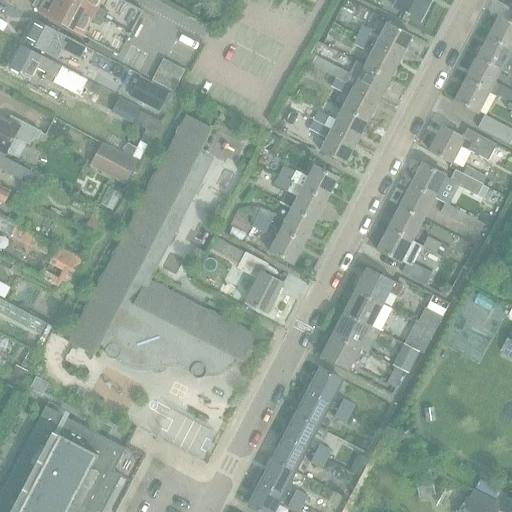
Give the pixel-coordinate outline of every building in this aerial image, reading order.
[(75,32),(91,0),(35,0),(32,6),(39,10),(38,13),(75,32)] [(121,0),(91,0),(75,32),(90,40),(113,52),(119,55),(143,11),(121,0)] [(395,0),(393,6),(419,20),(429,0),(395,0)] [(511,22),(510,21),(498,15),(487,36),(510,49),(511,49),(511,22)] [(60,49),(80,59),(86,46),(35,20),(23,42),(56,58),(60,49)] [(367,40),(375,45),(400,58),(411,36),(386,23),(380,35),(362,26),(357,36),(367,40)] [(357,36),(353,45),(362,50),(367,40),(357,36)] [(511,49),(510,49),(487,36),(476,57),(499,70),(505,59),(511,62),(511,49)] [(90,40),(87,47),(109,59),(113,52),(90,40)] [(364,66),(355,61),(349,74),(316,56),(322,45),(316,41),(305,62),(335,78),(346,83),(352,87),(378,100),(389,79),(364,66)] [(400,58),(375,45),(364,66),(389,79),(400,58)] [(94,84),(86,80),(21,46),(9,68),(29,79),(36,68),(55,78),(53,82),(78,95),(78,96),(82,98),(86,90),(90,91),(94,84)] [(511,91),(493,82),(499,70),(476,57),(464,79),(488,91),(511,103),(511,91)] [(172,92),(184,70),(162,59),(151,81),(172,92)] [(175,96),(169,92),(140,77),(130,96),(159,111),(159,110),(166,113),(175,96)] [(341,92),(346,83),(335,78),(330,87),(341,92)] [(477,112),(488,91),(464,79),(453,100),(477,112)] [(367,121),(378,100),(352,87),(341,108),(367,121)] [(118,99),(111,111),(132,122),(139,110),(118,99)] [(477,127),(511,145),(511,107),(509,114),(511,116),(511,129),(484,115),(477,127)] [(356,142),(367,121),(341,108),(335,120),(317,111),(313,120),(330,129),(356,142)] [(139,110),(132,122),(153,133),(160,121),(139,110)] [(153,283),(149,281),(152,273),(154,265),(154,261),(155,256),(156,252),(158,249),(161,245),(167,239),(169,236),(172,232),(173,228),(178,212),(189,190),(194,183),(202,173),(204,169),(206,163),(202,155),(200,152),(212,129),(186,116),(183,121),(180,124),(177,128),(175,132),(175,137),(161,164),(155,171),(150,179),(146,188),(144,197),(140,205),(136,208),(133,212),(132,216),(131,221),(118,246),(115,249),(112,253),(110,257),(110,262),(105,272),(101,275),(98,279),(97,283),(96,288),(90,300),(87,303),(84,307),(82,311),(82,316),(68,342),(94,356),(101,342),(105,344),(107,346),(106,347),(105,348),(105,350),(105,351),(105,353),(105,354),(106,356),(107,357),(108,358),(110,359),(112,359),(113,359),(115,359),(116,358),(118,357),(121,360),(124,362),(128,364),(132,366),(136,367),(140,367),(145,367),(148,366),(149,369),(151,371),(153,373),(156,374),(159,374),(161,373),(164,371),(165,369),(167,366),(167,364),(171,363),(175,363),(179,364),(183,365),(191,369),(190,372),(191,374),(192,376),(194,378),(196,378),(199,379),(201,378),(203,377),(205,375),(206,373),(210,373),(214,373),(218,372),(222,370),(226,368),(232,362),(234,358),(242,362),(255,336),(248,333),(245,329),(241,326),(237,325),(232,324),(220,318),(217,314),(213,312),(209,310),(204,310),(169,292),(166,288),(162,285),(158,284),(153,283)] [(36,138),(40,132),(11,117),(8,122),(0,117),(0,149),(6,153),(14,138),(17,140),(18,138),(29,143),(33,136),(36,138)] [(356,142),(330,129),(313,120),(308,130),(325,138),(319,151),(344,164),(356,142)] [(467,129),(462,137),(440,126),(428,150),(451,162),(460,145),(488,160),(496,145),(467,129)] [(140,141),(131,158),(140,163),(149,146),(140,141)] [(89,166),(128,186),(140,163),(131,158),(101,142),(89,166)] [(29,172),(30,171),(0,155),(0,169),(20,180),(23,174),(27,176),(29,172)] [(409,185),(433,197),(445,175),(421,163),(409,185)] [(278,175),(326,200),(337,178),(313,165),(306,178),(283,166),(278,175)] [(462,173),(483,184),(486,177),(466,166),(462,173)] [(483,184),(462,173),(455,169),(448,181),(483,199),(489,189),(482,185),(483,184)] [(27,176),(25,179),(36,185),(40,177),(29,172),(27,176)] [(326,200),(278,175),(275,174),(270,183),(296,197),(290,208),(315,221),(326,200)] [(422,219),(433,197),(409,185),(398,206),(422,219)] [(4,200),(9,191),(0,186),(0,199),(1,198),(4,200)] [(111,212),(121,194),(109,187),(99,205),(111,212)] [(16,195),(10,206),(22,212),(28,201),(16,195)] [(465,214),(445,203),(440,212),(460,223),(465,214)] [(221,218),(226,209),(218,205),(213,214),(221,218)] [(249,213),(256,217),(270,224),(275,215),(261,208),(260,210),(252,206),(249,213)] [(411,240),(422,219),(398,206),(387,227),(411,240)] [(95,207),(83,231),(100,240),(104,231),(102,230),(110,214),(95,207)] [(304,242),(315,221),(290,208),(279,229),(304,242)] [(265,234),(270,224),(256,217),(251,227),(265,234)] [(421,245),(411,240),(387,227),(376,249),(405,265),(401,273),(424,285),(431,272),(412,262),(421,245)] [(293,264),(304,242),(279,229),(268,251),(293,264)] [(267,264),(245,252),(216,237),(210,249),(211,250),(210,252),(238,266),(237,268),(256,278),(244,301),(267,313),(283,283),(263,273),(267,264)] [(422,246),(436,253),(436,252),(447,258),(452,249),(427,237),(422,246)] [(45,271),(41,278),(69,293),(85,262),(57,247),(49,263),(63,271),(59,278),(45,271)] [(196,248),(191,257),(199,261),(204,252),(196,248)] [(9,263),(0,258),(0,265),(7,269),(9,263)] [(403,286),(394,281),(367,267),(355,290),(382,304),(388,293),(397,297),(403,286)] [(10,289),(0,283),(0,295),(5,299),(10,289)] [(392,309),(382,304),(355,290),(343,312),(370,327),(380,332),(392,309)] [(5,299),(0,295),(0,306),(21,318),(25,310),(5,299)] [(434,331),(442,317),(425,308),(418,322),(417,323),(434,331)] [(380,332),(370,327),(343,312),(332,335),(359,349),(369,354),(380,332)] [(417,323),(418,322),(415,321),(404,344),(423,354),(434,331),(417,323)] [(33,330),(26,342),(34,347),(41,334),(33,330)] [(347,371),(359,349),(332,335),(320,357),(347,371)] [(511,338),(503,355),(511,359),(511,338)] [(404,372),(412,355),(403,350),(394,367),(404,372)] [(19,392),(29,372),(16,365),(6,385),(19,392)] [(395,389),(404,372),(394,367),(386,384),(395,389)] [(303,389),(329,403),(341,380),(319,368),(313,380),(309,378),(303,389)] [(36,377),(30,389),(40,395),(47,383),(36,377)] [(317,426),(329,403),(303,389),(297,400),(301,402),(295,414),(317,426)] [(338,408),(350,414),(355,405),(343,399),(338,408)] [(432,407),(424,409),(426,422),(434,421),(432,407)] [(114,473),(126,450),(46,408),(0,493),(0,511),(101,511),(121,477),(114,473)] [(345,424),(350,414),(338,408),(333,418),(345,424)] [(305,448),(317,426),(295,414),(289,426),(285,424),(279,435),(305,448)] [(293,471),(305,448),(279,435),(274,445),(278,447),(272,459),(293,471)] [(315,453),(327,459),(331,450),(319,444),(315,453)] [(322,469),(327,459),(315,453),(310,463),(322,469)] [(356,455),(349,470),(358,475),(366,460),(356,455)] [(282,493),(293,471),(272,459),(265,471),(261,469),(256,479),(282,493)] [(327,459),(322,469),(331,474),(336,464),(327,459)] [(413,471),(418,498),(435,495),(429,468),(413,471)] [(260,511),(271,511),(282,493),(256,479),(250,491),(254,493),(247,505),(260,511)] [(303,504),(302,505),(315,511),(320,501),(296,489),(291,498),(303,504)] [(293,511),(299,511),(302,505),(303,504),(291,498),(286,508),(293,511)] [(492,511),(466,498),(458,511),(492,511)]
